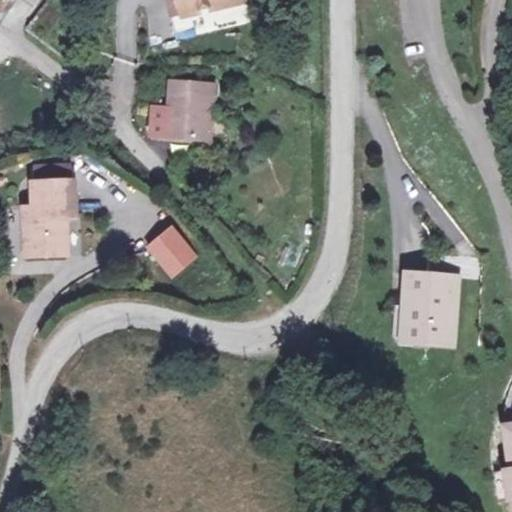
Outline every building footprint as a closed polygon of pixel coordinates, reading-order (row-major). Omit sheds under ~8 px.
[(247,3),(246,0),(176,0),(180,14),(173,16),(177,34),(228,23),(225,8),(247,3)] [(178,105),(162,104),(160,131),(219,135),(223,81),(180,78),(178,105)] [(32,177),(33,192),(67,190),(67,176),(32,177)] [(29,192),(30,216),(31,237),(22,237),(23,266),(65,265),(63,227),(72,226),(71,190),(67,190),(33,192),(29,192)] [(30,216),(21,216),(22,237),(31,237),(30,216)] [(173,227),(152,244),(174,271),(195,253),(173,227)] [(402,271),(401,285),(406,299),(401,339),(444,344),(452,277),(402,271)] [(511,419),(503,421),(508,464),(503,464),(507,495),(511,494),(511,419)]
